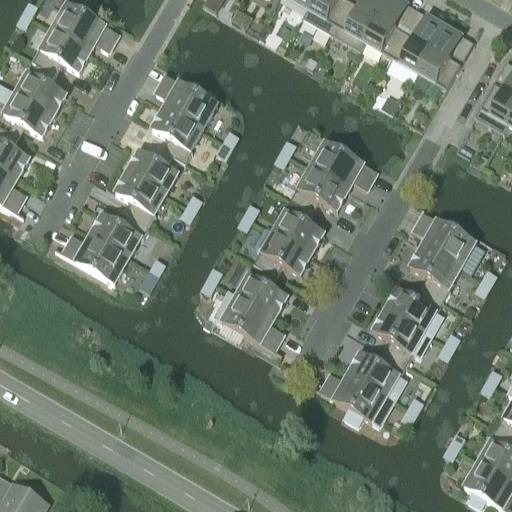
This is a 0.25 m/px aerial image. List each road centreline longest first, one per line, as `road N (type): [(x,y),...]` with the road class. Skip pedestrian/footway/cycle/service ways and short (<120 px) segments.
road 1 (residential): [(504,23),(298,376)]
road 2 (residential): [(175,0),(48,224)]
road 3 (secondary): [(206,511),(0,390)]
